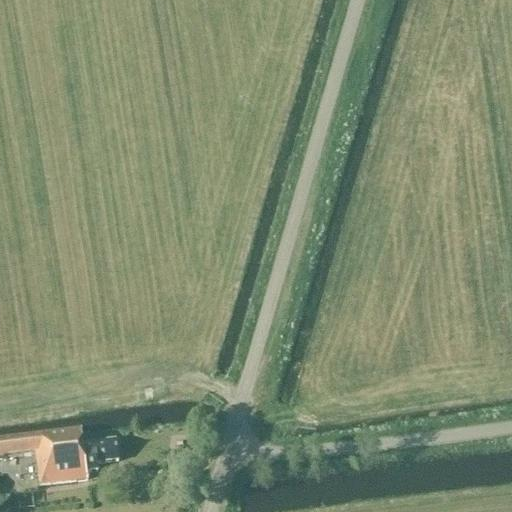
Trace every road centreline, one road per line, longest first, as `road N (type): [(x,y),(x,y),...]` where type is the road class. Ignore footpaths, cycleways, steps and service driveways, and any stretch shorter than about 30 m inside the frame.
road 1 (unclassified): [(228,445),(356,0)]
road 2 (unclassified): [(228,445),(280,456),(511,428)]
